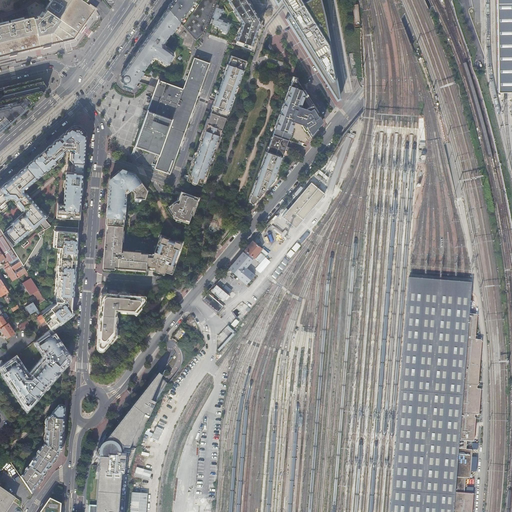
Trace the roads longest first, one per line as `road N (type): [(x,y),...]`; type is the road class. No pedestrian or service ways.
road 1 (secondary): [(128,377),(357,102),(427,0)]
road 2 (residential): [(97,154),(172,179),(217,58),(206,46)]
road 3 (residential): [(85,101),(159,0)]
road 4 (tertiary): [(88,278),(97,154)]
